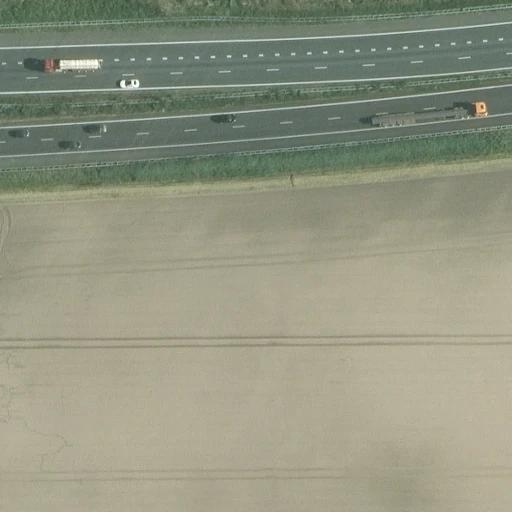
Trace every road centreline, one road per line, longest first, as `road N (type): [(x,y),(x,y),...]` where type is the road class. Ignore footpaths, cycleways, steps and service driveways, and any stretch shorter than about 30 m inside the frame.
road 1 (tertiary): [(0,257),(360,234),(511,215)]
road 2 (motorway): [(0,143),(511,100)]
road 3 (motorway): [(511,56),(0,80)]
